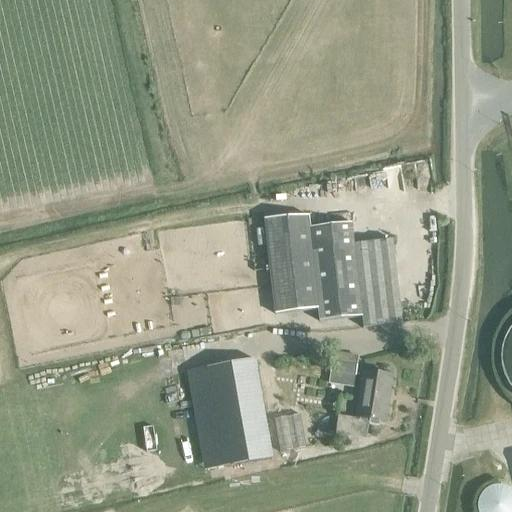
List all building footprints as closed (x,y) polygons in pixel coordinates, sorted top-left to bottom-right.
[(310,228),(309,217),(264,220),(275,315),(317,310),(319,323),(361,318),(363,329),(402,324),(392,240),(354,245),(351,224),(310,228)] [(511,317),(494,327),(498,355),(511,385),(511,317)] [(333,353),(331,373),(355,376),(357,357),(333,353)] [(224,467),(272,459),(254,360),(206,369),(224,467)] [(368,418),(384,421),(391,377),(363,373),(356,417),(358,417),(357,420),(338,417),(336,435),(365,439),(368,418)] [(270,419),(274,451),(302,448),(298,415),(270,419)] [(477,511),(511,511),(511,491),(491,482),(477,511)]
